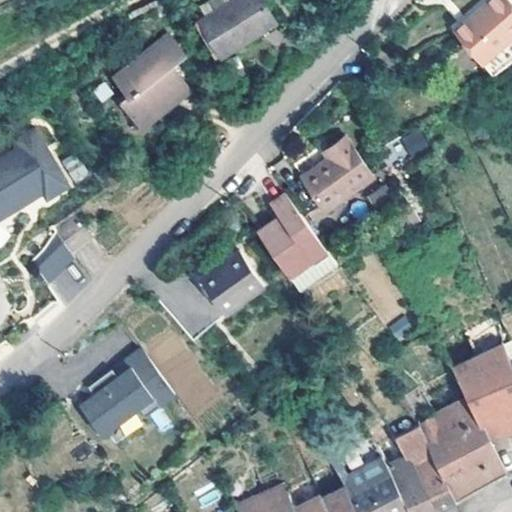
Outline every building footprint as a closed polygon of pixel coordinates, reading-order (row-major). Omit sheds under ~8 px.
[(274,18),(262,0),(227,0),(198,19),(220,53),(274,18)] [(511,3),(509,0),(485,0),(453,30),(493,72),(511,56),(511,3)] [(186,58),(168,33),(112,72),(126,91),(118,97),(133,117),(156,101),(161,106),(185,89),(171,68),(186,58)] [(17,147),(0,157),(0,213),(16,204),(43,188),(47,194),(66,182),(33,127),(13,140),(17,147)] [(410,157),(430,146),(419,127),(400,138),(410,157)] [(333,212),(346,201),(379,173),(346,134),(332,146),(337,152),(329,158),(321,165),(304,179),(333,212)] [(337,152),(332,146),(325,152),(329,158),(337,152)] [(375,208),(393,195),(384,184),(366,197),(375,208)] [(300,213),(287,195),(273,205),(283,218),(260,235),(293,279),(301,290),(337,264),(329,253),(300,213)] [(88,234),(73,213),(54,228),(69,248),(88,234)] [(72,252),(69,248),(54,228),(27,253),(41,274),(72,252)] [(265,284),(240,250),(202,278),(227,313),(265,284)] [(463,388),(469,399),(484,429),(487,435),(511,427),(511,365),(511,366),(493,321),(475,283),(441,300),(450,317),(456,331),(440,339),(463,388)] [(404,316),(388,327),(398,341),(414,330),(404,316)] [(92,390),(78,400),(100,430),(137,403),(143,412),(158,400),(147,386),(162,375),(139,344),(110,365),(92,378),(98,386),(92,390)] [(147,386),(158,400),(172,389),(162,375),(147,386)] [(98,386),(92,378),(86,382),(92,390),(98,386)] [(402,399),(420,421),(438,460),(452,493),(479,481),(504,469),(487,435),(484,429),(469,399),(439,412),(421,385),(402,399)] [(162,407),(151,411),(158,431),(170,427),(162,407)] [(438,460),(420,421),(398,434),(412,464),(431,503),(452,493),(438,460)] [(358,511),(411,511),(405,498),(391,464),(387,455),(347,472),(333,446),(327,450),(345,482),(346,485),(354,502),(358,511)] [(405,498),(411,511),(435,511),(431,503),(412,464),(405,467),(395,449),(386,453),(387,455),(391,464),(405,498)] [(358,511),(354,502),(346,485),(345,482),(319,495),(327,511),(358,511)] [(295,511),(293,508),(281,485),(237,508),(238,511),(295,511)] [(327,511),(319,495),(293,508),(295,511),(327,511)]
